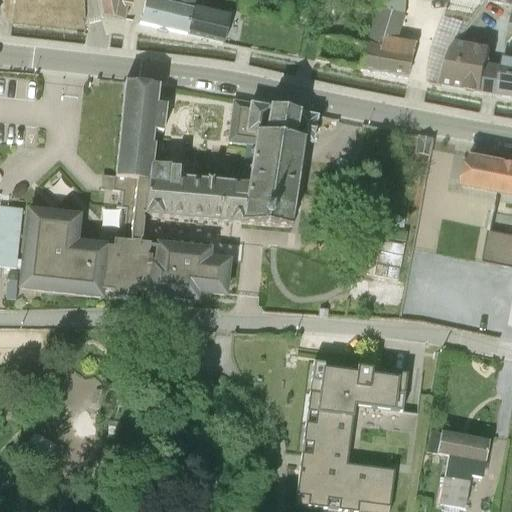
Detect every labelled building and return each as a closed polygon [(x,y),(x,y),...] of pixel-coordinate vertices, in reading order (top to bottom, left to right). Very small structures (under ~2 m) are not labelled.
[(98,0),(102,17),(123,22),(128,0),(98,0)] [(193,0),(205,3),(205,0),(158,0),(157,3),(144,0),(139,25),(186,36),(193,0)] [(193,0),(186,36),(222,44),(228,16),(217,14),(219,6),(205,3),(193,0)] [(469,0),(485,3),(486,0),(378,0),(358,71),(406,79),(412,44),(396,41),(403,15),(403,0),(469,0)] [(485,3),(469,0),(448,0),(443,12),(430,51),(427,69),(426,84),(440,86),(449,50),(456,43),(485,3)] [(449,50),(440,86),(482,94),(487,64),(490,49),(456,43),(449,50)] [(500,66),(496,97),(511,99),(511,50),(511,57),(502,56),(500,66)] [(249,105),(243,147),(251,148),(245,185),(177,180),(177,170),(169,169),(169,167),(152,166),(153,146),(151,146),(152,133),(162,134),(164,107),(155,106),(157,87),(132,84),(124,83),(112,179),(101,177),(99,191),(118,194),(117,208),(116,207),(116,209),(120,210),(117,243),(111,242),(111,245),(78,241),(80,217),(27,212),(19,290),(100,298),(100,292),(114,293),(114,297),(132,298),(133,291),(147,292),(146,296),(195,301),(196,293),(223,296),(227,260),(210,258),(211,249),(154,243),(154,248),(148,247),(149,245),(139,244),(139,241),(141,241),(143,221),(141,220),(142,216),(144,215),(143,217),(288,230),(288,228),(291,228),(292,225),(289,225),(291,211),(294,212),(294,209),(291,208),(293,195),(296,196),(297,192),(293,192),(295,179),(298,179),(299,176),(296,175),(298,162),(301,163),(301,159),(298,159),(300,145),(303,146),(304,144),(310,145),(316,118),(249,105)] [(243,147),(249,105),(245,105),(234,102),(232,102),(224,146),(243,147)] [(417,137),(414,155),(429,157),(432,140),(417,137)] [(511,165),(506,165),(467,157),(466,161),(465,161),(461,189),(511,199),(511,236),(487,232),(481,264),(511,269),(511,165)] [(0,268),(18,271),(24,215),(0,211),(0,268)] [(162,331),(162,354),(166,354),(166,356),(204,359),(206,334),(162,331)] [(389,345),(387,358),(408,362),(410,349),(389,345)] [(312,363),(294,505),(342,511),(388,511),(392,472),(344,468),(353,408),(400,413),(405,375),(312,363)] [(430,434),(426,454),(434,455),(434,456),(446,458),(438,507),(443,508),(442,511),(457,511),(457,510),(463,511),(469,478),(480,480),(486,444),(430,434)]
